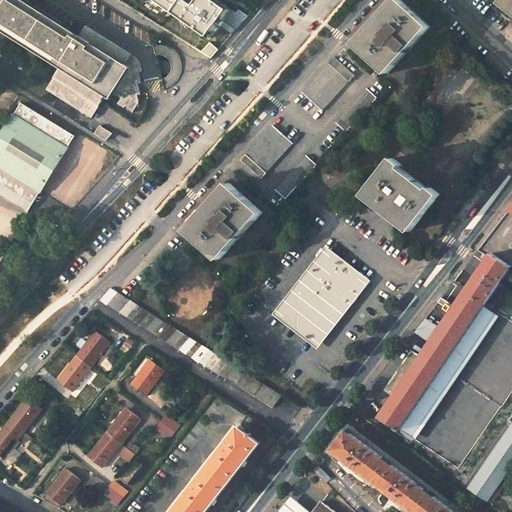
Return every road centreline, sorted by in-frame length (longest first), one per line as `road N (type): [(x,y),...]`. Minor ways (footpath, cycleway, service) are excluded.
road 1 (residential): [(0,394),(366,0)]
road 2 (residential): [(81,222),(141,166),(260,23)]
road 3 (residential): [(260,23),(81,222)]
road 4 (tertiary): [(392,325),(247,511)]
road 5 (tertiary): [(511,169),(392,325)]
road 6 (tertiary): [(392,325),(427,294),(511,176)]
road 7 (residential): [(0,311),(81,222)]
